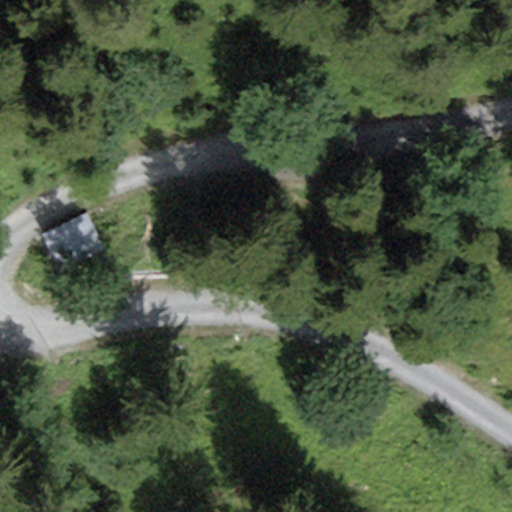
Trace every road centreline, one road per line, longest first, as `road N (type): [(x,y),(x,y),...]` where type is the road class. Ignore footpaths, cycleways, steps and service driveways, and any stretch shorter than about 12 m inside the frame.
road 1 (track): [(0,317),(4,252),(43,199),(182,155),(458,121),(511,105)]
road 2 (track): [(511,423),(375,343),(301,311),(195,306),(55,336),(0,317)]
